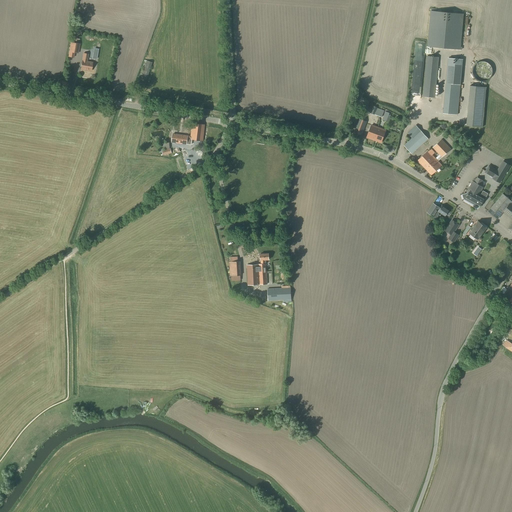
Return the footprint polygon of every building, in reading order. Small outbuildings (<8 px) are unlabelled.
[(463,14),(430,11),(427,47),(462,50),(462,47),(460,47),(463,14)] [(78,54),(79,52),(80,44),(71,42),(68,57),(74,58),(75,53),(78,54)] [(91,71),(92,63),(87,62),(89,54),(83,53),(82,61),(80,69),(91,71)] [(435,98),(439,57),(426,56),(423,97),(435,98)] [(463,60),(448,58),(442,113),(457,115),(463,60)] [(146,85),(152,63),(147,61),(140,84),(146,85)] [(482,127),(486,87),(470,86),(466,126),(482,127)] [(382,118),(384,110),(370,105),(368,112),(382,118)] [(362,135),(367,122),(359,119),(354,132),(362,135)] [(203,142),(205,125),(192,123),(191,136),(188,136),(173,134),(172,142),(186,144),(190,145),(191,140),(199,141),(199,144),(202,144),(202,141),(203,142)] [(412,154),(428,139),(416,125),(407,133),(412,138),(404,145),(412,154)] [(381,142),(385,131),(371,126),(367,137),(381,142)] [(442,158),(451,149),(441,139),(432,148),(442,158)] [(162,156),(172,153),(171,151),(174,151),(174,148),(170,148),(170,149),(163,151),(162,156)] [(425,169),(435,159),(428,151),(418,161),(425,169)] [(431,175),(441,165),(435,159),(425,169),(431,175)] [(492,179),(499,183),(510,165),(503,161),(497,171),(489,166),(485,173),(493,178),(492,179)] [(480,185),(483,180),(477,177),(474,182),(472,181),(467,191),(469,192),(466,198),(480,206),(483,200),(484,200),(488,194),(483,191),(481,195),(480,194),(479,196),(483,187),(480,185)] [(497,219),(504,211),(511,203),(511,201),(503,194),(488,212),(497,219)] [(435,218),(438,213),(435,211),(437,208),(432,205),(427,213),(435,218)] [(448,211),(441,206),(438,211),(445,216),(446,215),(449,217),(452,213),(448,211)] [(458,224),(452,221),(450,224),(449,224),(445,231),(450,235),(448,239),(454,243),(459,235),(454,232),(455,231),(454,231),(458,224)] [(478,221),(469,233),(478,240),(488,227),(482,222),(481,223),(478,221)] [(492,237),(497,241),(500,237),(495,233),(492,237)] [(248,286),(267,284),(266,264),(266,260),(269,260),(268,254),(260,254),(260,260),(261,264),(246,265),(248,286)] [(503,295),(511,299),(511,297),(511,287),(510,286),(503,295)] [(268,301),(291,300),(290,288),(267,289),(268,301)]
